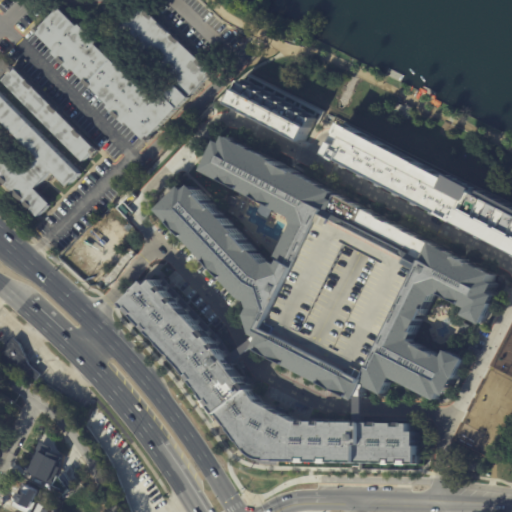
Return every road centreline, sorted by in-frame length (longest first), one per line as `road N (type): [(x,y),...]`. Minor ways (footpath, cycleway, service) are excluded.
road 1 (residential): [(0,376),(60,416),(93,461),(114,511)]
road 2 (primary): [(77,352),(156,446)]
